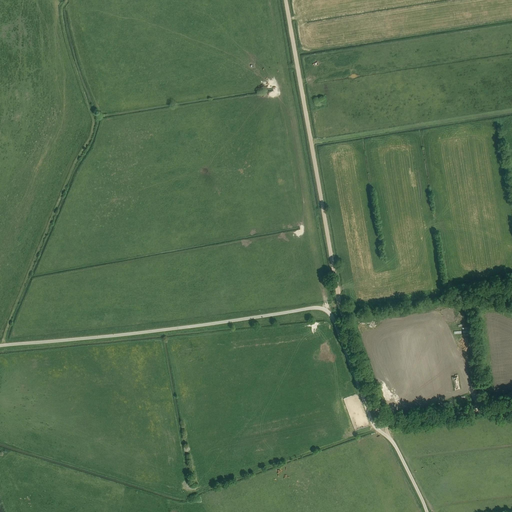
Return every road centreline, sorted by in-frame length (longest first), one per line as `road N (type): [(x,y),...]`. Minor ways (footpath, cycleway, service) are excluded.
road 1 (track): [(0,346),(327,311)]
road 2 (track): [(285,0),(339,302)]
road 3 (track): [(511,111),(310,143)]
road 4 (track): [(339,302),(386,420)]
road 5 (track): [(386,420),(511,407)]
road 6 (track): [(327,311),(373,424)]
